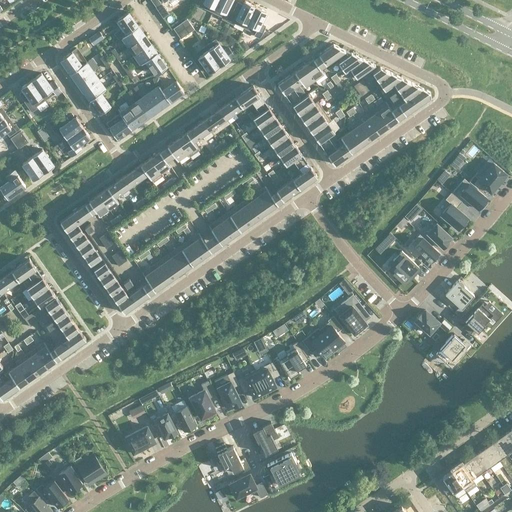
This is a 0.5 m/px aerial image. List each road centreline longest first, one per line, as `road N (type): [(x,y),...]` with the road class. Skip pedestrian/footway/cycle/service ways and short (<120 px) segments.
road 1 (residential): [(79,511),(292,396),(403,312)]
road 2 (residential): [(333,180),(439,105),(443,89),(321,25)]
road 3 (residential): [(122,329),(48,221),(126,163)]
road 4 (residential): [(122,329),(308,197)]
road 5 (residential): [(403,312),(511,193)]
road 6 (residential): [(126,163),(255,72)]
road 7 (residential): [(308,197),(403,312)]
road 8 (residential): [(0,413),(122,329)]
road 9 (residential): [(255,72),(333,180)]
road 10 (residential): [(126,163),(48,57)]
road 11 (residential): [(406,477),(511,403)]
